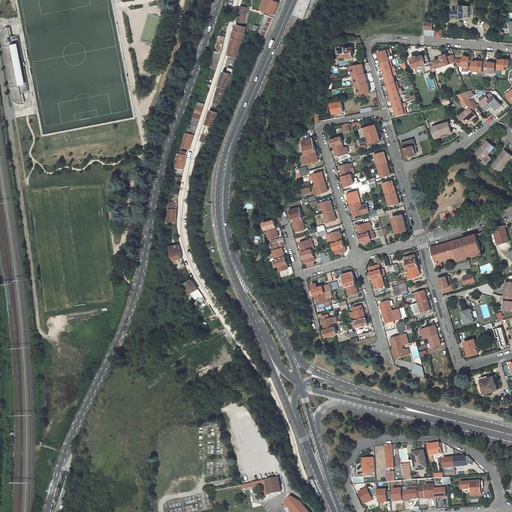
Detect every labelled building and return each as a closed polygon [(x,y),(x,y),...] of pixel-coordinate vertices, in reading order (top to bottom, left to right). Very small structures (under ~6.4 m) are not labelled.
[(280,3),(273,0),(266,0),(263,9),(275,15),(280,3)] [(307,19),(314,0),(302,0),(297,14),(307,19)] [(240,4),(237,21),(247,24),(250,6),(240,4)] [(458,18),(464,18),(470,18),(470,7),(464,7),(464,6),(458,6),(458,11),(452,11),(452,18),(458,18)] [(268,16),(261,34),(265,36),(273,18),(268,16)] [(244,34),(246,28),(236,24),(234,31),(244,34)] [(13,37),(11,27),(5,29),(2,34),(1,40),(13,98),(16,103),(21,103),(25,102),(23,93),(32,92),(19,35),(13,37)] [(236,58),(244,34),(234,31),(228,56),(236,58)] [(219,34),(215,51),(221,53),(225,36),(219,34)] [(353,58),(353,48),(341,48),(341,57),(353,58)] [(381,59),(392,56),(390,49),(379,53),(381,59)] [(216,70),(221,55),(214,53),(210,68),(216,70)] [(423,56),(418,58),(417,56),(411,58),(414,68),(426,64),(428,63),(429,65),(430,65),(430,63),(427,55),(424,57),(423,56)] [(442,59),(430,63),(430,65),(433,73),(435,72),(434,70),(456,62),(454,59),(453,55),(447,57),(446,55),(441,57),(442,59)] [(457,66),(469,67),(470,57),(466,56),(462,55),(462,59),(454,59),(456,62),(457,66)] [(500,59),(499,69),(506,70),(506,66),(510,66),(510,59),(503,58),(503,60),(500,59)] [(472,61),(471,71),(482,72),(483,61),(476,61),(472,61)] [(485,72),(496,73),(497,63),(493,63),(493,62),(486,61),(485,72)] [(359,95),(371,93),(366,63),(351,66),(354,85),(357,85),(359,95)] [(223,72),(218,86),(219,87),(226,89),(231,75),(233,69),(230,69),(228,74),(223,72)] [(220,105),(226,89),(219,87),(216,98),(214,97),(213,103),(217,104),(220,105)] [(489,112),(494,107),(496,110),(502,105),(494,96),(490,99),(488,96),(481,102),(489,112)] [(469,108),(460,116),(467,124),(477,115),(473,111),(476,107),(469,99),(462,104),(465,108),(467,106),(469,108)] [(194,134),(204,104),(198,102),(188,132),(189,132),(189,133),(194,134)] [(333,114),(344,113),(342,102),(333,104),(334,109),(332,110),(333,114)] [(418,109),(417,110),(413,111),(413,114),(422,112),(419,104),(417,105),(418,109)] [(210,110),(205,124),(205,125),(200,141),(205,143),(211,126),(212,127),(217,113),(210,110)] [(441,135),(446,134),(452,132),(449,122),(432,127),(434,136),(441,134),(441,135)] [(375,125),(365,127),(365,128),(360,129),(363,138),(367,136),(374,135),(378,133),(375,125)] [(374,135),(367,136),(370,144),(380,141),(378,133),(374,135)] [(189,149),(194,135),(188,134),(183,147),(187,148),(189,149)] [(333,146),(342,144),(343,144),(341,137),(331,140),(333,146)] [(316,151),(314,145),(312,138),(303,141),(306,154),(307,154),(315,152),(315,151),(316,151)] [(401,143),(403,150),(404,150),(406,157),(416,154),(418,153),(413,139),(401,143)] [(489,155),(496,147),(488,141),(482,147),(477,153),(484,160),(483,162),(486,165),(492,158),(489,155)] [(342,144),(333,146),(336,156),(348,151),(347,147),(344,148),(342,144)] [(501,171),(511,156),(511,154),(506,149),(493,165),(501,171)] [(318,161),(315,151),(315,152),(307,154),(310,163),(318,161)] [(387,164),(384,152),(373,155),(377,167),(387,164)] [(184,169),(187,156),(183,155),(181,155),(177,168),(184,169)] [(352,164),(340,167),(343,177),(351,174),(350,170),(354,169),(352,164)] [(380,177),(390,174),(387,164),(377,167),(380,177)] [(322,172),(310,176),(311,181),(314,180),(317,189),(314,190),(316,195),(327,191),(322,172)] [(345,186),(354,184),(358,182),(357,178),(355,178),(354,177),(352,177),(351,174),(343,177),(345,186)] [(396,193),(392,181),(382,184),(386,196),(396,193)] [(348,194),(351,205),(360,203),(357,192),(348,194)] [(386,196),(389,206),(399,203),(396,193),(386,196)] [(330,201),(318,204),(320,209),(323,208),(325,213),(333,210),(330,201)] [(354,216),(369,212),(367,205),(361,207),(360,203),(351,205),(354,216)] [(289,211),(293,222),(294,222),(302,219),(303,219),(299,208),(289,211)] [(336,220),(333,210),(325,213),(327,222),(336,220)] [(403,215),(392,218),(394,226),(405,222),(403,215)] [(305,229),(302,219),(294,222),(296,231),(305,229)] [(267,230),(276,227),(274,221),(265,223),(267,230)] [(394,226),(397,233),(407,230),(405,222),(394,226)] [(366,224),(358,226),(360,236),(369,233),(366,224)] [(509,242),(504,226),(493,229),(498,245),(509,242)] [(267,230),(270,239),(279,236),(276,227),(267,230)] [(334,243),(342,240),(339,231),(327,235),(329,239),(332,238),(334,243)] [(369,233),(360,236),(362,242),(365,241),(366,244),(372,242),(371,239),(376,238),(374,232),(372,232),(369,233)] [(479,233),(463,238),(467,254),(469,258),(482,254),(477,236),(480,235),(479,233)] [(432,248),(430,248),(436,267),(442,265),(441,261),(453,258),(467,254),(463,238),(432,248)] [(310,246),(309,240),(308,241),(300,243),(303,253),(312,250),(310,246)] [(346,251),(343,241),(343,240),(342,240),(334,243),(333,243),(336,254),(346,251)] [(182,258),(179,245),(170,247),(172,254),(173,254),(174,260),(182,258)] [(273,250),(276,260),(285,257),(282,248),(273,250)] [(314,261),(315,260),(312,250),(303,253),(302,253),(305,264),(307,263),(314,261)] [(455,262),(469,258),(467,254),(453,258),(455,262)] [(408,269),(417,266),(418,266),(415,255),(405,258),(408,269)] [(286,264),(288,264),(286,257),(285,257),(276,260),(278,267),(280,266),(286,264)] [(373,279),(382,276),(380,269),(379,264),(369,267),(373,279)] [(417,266),(408,269),(410,274),(407,275),(408,279),(420,275),(417,266)] [(454,290),(449,275),(439,279),(443,293),(454,290)] [(473,275),(463,278),(465,285),(475,282),(473,275)] [(385,285),(382,276),(373,279),(376,288),(385,285)] [(347,286),(355,284),(356,283),(354,277),(344,280),(346,286),(347,286)] [(198,289),(192,280),(187,284),(193,293),(198,289)] [(400,289),(407,287),(405,283),(404,280),(398,282),(399,285),(400,289)] [(328,291),(335,289),(333,282),(329,283),(329,284),(326,285),(328,291)] [(316,295),(325,292),(323,286),(320,287),(319,284),(316,285),(316,283),(312,284),(314,290),(315,295),(316,295)] [(349,296),(358,293),(355,284),(347,286),(349,296)] [(192,294),(195,298),(191,300),(194,304),(203,298),(202,297),(204,296),(202,294),(198,289),(193,293),(192,294)] [(416,293),(419,303),(428,301),(425,290),(416,293)] [(332,301),(329,291),(325,292),(316,295),(318,305),(326,303),(330,301),(332,301)] [(511,310),(511,296),(504,296),(503,296),(503,300),(504,300),(503,309),(511,310)] [(392,311),(389,301),(380,304),(383,313),(392,311)] [(421,312),(431,310),(428,301),(419,303),(421,312)] [(474,321),(471,308),(461,311),(465,324),(474,321)] [(356,316),(357,321),(366,318),(363,309),(354,311),(355,312),(351,313),(352,317),(356,316)] [(395,320),(392,311),(383,313),(386,323),(395,320)] [(335,327),(333,321),(337,320),(336,316),(323,321),(326,330),(335,327)] [(359,327),(368,324),(367,318),(366,318),(357,321),(359,327)] [(494,330),(491,323),(485,325),(487,332),(493,331),(493,330),(494,330)] [(438,335),(435,325),(426,328),(429,338),(438,335)] [(328,336),(337,334),(336,327),(335,327),(326,330),(325,330),(328,336)] [(441,345),(438,335),(429,338),(432,347),(441,345)] [(401,341),(400,336),(391,338),(394,348),(403,345),(401,341)] [(478,353),(474,339),(464,342),(468,356),(478,353)] [(403,345),(394,348),(395,351),(394,352),(393,352),(394,355),(395,355),(396,354),(397,357),(409,353),(408,348),(404,350),(403,345)] [(424,366),(417,364),(414,373),(427,378),(424,366)] [(498,390),(494,376),(489,378),(488,376),(481,378),(485,393),(498,390)] [(284,438),(288,453),(293,451),(289,436),(284,438)] [(443,455),(441,446),(430,449),(431,459),(443,455)] [(425,462),(423,454),(413,456),(416,473),(428,471),(426,462),(425,462)] [(377,474),(376,458),(364,459),(365,475),(377,474)] [(412,482),(410,466),(404,466),(406,483),(412,482)] [(279,477),(266,480),(252,483),(252,486),(263,484),(263,485),(267,484),(270,494),(282,492),(279,477)] [(482,496),(480,483),(472,484),(462,485),(462,492),(470,491),(470,489),(472,489),(473,497),(482,496)] [(435,499),(435,486),(426,487),(427,499),(435,499)] [(366,505),(375,501),(369,488),(360,492),(366,505)] [(393,501),(392,489),(383,490),(375,491),(376,502),(384,501),(384,502),(393,501)] [(286,500),(294,511),(310,511),(302,502),(299,504),(294,498),(291,497),(286,500)] [(278,499),(272,503),(275,508),(281,503),(278,499)]
